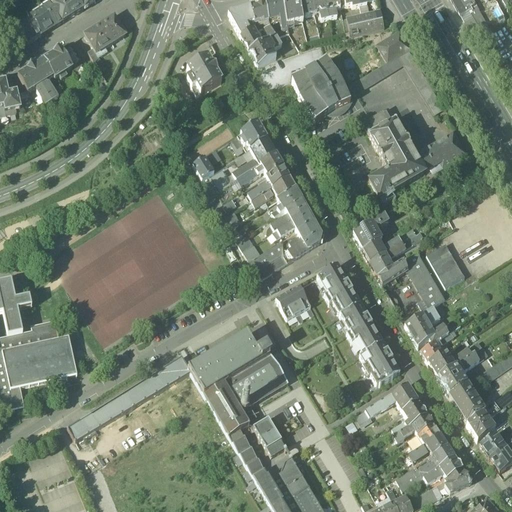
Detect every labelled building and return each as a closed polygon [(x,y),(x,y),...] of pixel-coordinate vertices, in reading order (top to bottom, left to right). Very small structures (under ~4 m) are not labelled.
[(82,12),(74,0),(61,0),(58,3),(69,20),(82,12)] [(74,0),(82,12),(94,4),(91,0),(74,0)] [(302,24),(300,18),(296,0),(294,0),(280,3),(286,28),(287,28),(294,26),(302,24)] [(314,18),(314,17),(309,0),(296,0),(300,18),(304,17),(304,20),(314,18)] [(321,24),(328,22),(323,0),(309,0),(314,17),(316,16),(315,14),(319,13),(321,15),(319,17),(321,24)] [(337,12),(339,11),(336,0),(323,0),(328,22),(337,20),(335,14),(332,13),(333,10),(336,9),(337,12)] [(351,11),(359,10),(356,0),(336,0),(339,11),(345,10),(351,9),(351,11)] [(375,0),(356,0),(359,10),(366,8),(365,6),(371,4),(376,3),(375,0)] [(449,0),(460,18),(467,14),(459,0),(449,0)] [(468,8),(472,6),(468,0),(459,0),(467,14),(470,13),(470,12),(468,8)] [(57,2),(43,10),(55,29),(69,20),(58,3),(57,2)] [(287,32),(286,28),(280,3),(264,7),(268,24),(268,25),(279,22),(281,33),(287,32)] [(263,26),(268,24),(264,7),(254,9),(249,11),(254,26),(255,30),(257,33),(260,32),(258,26),(258,27),(257,25),(260,24),(260,26),(263,25),(263,26)] [(359,10),(361,19),(368,17),(366,8),(359,10)] [(487,25),(477,8),(470,12),(470,13),(475,23),(479,30),(487,25)] [(30,19),(31,21),(41,37),(55,29),(43,10),(30,19)] [(246,28),(254,26),(249,11),(231,16),(229,21),(239,39),(249,34),(246,28)] [(467,14),(460,18),(466,28),(475,23),(470,13),(467,14)] [(348,37),(349,41),(383,32),(380,14),(368,17),(361,19),(346,22),(349,37),(348,37)] [(125,26),(119,16),(114,19),(120,29),(125,26)] [(100,28),(111,46),(125,38),(120,29),(114,19),(100,28)] [(27,47),(41,37),(31,21),(16,30),(27,47)] [(475,23),(466,28),(471,37),(480,31),(479,30),(475,23)] [(479,30),(480,31),(484,37),(491,33),(487,25),(479,30)] [(93,52),(98,60),(99,60),(107,55),(104,51),(111,46),(100,28),(84,38),(93,52)] [(270,42),(275,39),(273,36),(269,30),(264,31),(270,42)] [(239,39),(246,51),(260,43),(258,40),(259,39),(258,38),(257,38),(255,35),(253,32),(249,34),(239,39)] [(398,60),(403,58),(407,55),(409,54),(398,36),(376,50),(387,67),(398,60)] [(264,46),(262,47),(248,55),(257,71),(275,60),(272,54),(273,52),(274,53),(281,49),(276,40),(275,39),(270,42),(264,46)] [(262,47),(260,43),(246,51),(248,55),(262,47)] [(63,57),(68,60),(72,53),(73,51),(69,48),(63,57)] [(72,72),(60,52),(53,57),(43,63),(53,79),(55,82),(59,80),(61,83),(67,79),(65,76),(72,72)] [(88,55),(99,74),(105,70),(99,60),(98,60),(93,52),(88,55)] [(76,56),(72,53),(68,60),(66,62),(71,64),(75,58),(76,56)] [(413,64),(407,55),(403,58),(408,67),(413,64)] [(79,61),(75,58),(71,64),(69,66),(74,69),(79,61)] [(403,58),(398,60),(403,69),(421,98),(430,93),(413,64),(408,67),(403,58)] [(387,67),(343,94),(345,99),(333,104),(333,106),(332,109),(325,113),(324,114),(327,118),(326,119),(329,121),(349,109),(356,99),(403,69),(398,60),(387,67)] [(187,84),(196,100),(221,86),(216,77),(217,76),(214,69),(212,70),(207,61),(186,73),(191,81),(187,84)] [(43,63),(34,69),(27,73),(17,79),(26,94),(27,96),(36,90),(37,93),(36,93),(36,94),(36,95),(45,109),(57,101),(48,87),(48,86),(47,86),(46,87),(45,85),(53,79),(43,63)] [(72,72),(77,75),(81,69),(82,67),(78,64),(72,72)] [(304,111),(315,127),(326,119),(327,118),(324,114),(325,113),(332,109),(333,106),(333,104),(345,99),(343,94),(341,90),(335,80),(324,65),(312,73),(312,74),(305,78),(304,78),(291,84),(298,101),(304,111)] [(85,71),(81,69),(77,75),(75,77),(80,80),(84,73),(85,71)] [(89,77),(84,73),(80,80),(78,83),(83,86),(89,77)] [(4,85),(0,86),(0,120),(15,117),(15,114),(19,113),(19,112),(17,104),(17,103),(16,97),(16,96),(7,98),(4,85)] [(421,98),(433,118),(442,112),(430,93),(421,98)] [(30,99),(27,96),(26,94),(16,97),(17,103),(30,99)] [(17,104),(19,112),(27,110),(25,103),(17,104)] [(368,185),(378,203),(424,177),(424,176),(429,174),(439,167),(442,171),(465,158),(452,137),(414,159),(410,152),(405,143),(394,124),(393,125),(387,113),(361,128),(368,139),(367,140),(377,157),(376,158),(383,170),(383,169),(386,175),(368,185)] [(246,149),(249,154),(266,143),(257,127),(240,138),(242,142),(240,143),(241,145),(242,148),(244,151),(246,149)] [(231,144),(237,152),(242,148),(241,145),(240,143),(242,142),(240,138),(231,144)] [(231,177),(236,184),(275,160),(266,143),(249,154),(252,159),(256,166),(254,167),(253,165),(252,165),(248,167),(231,177)] [(245,153),(244,151),(242,148),(237,152),(231,144),(229,146),(237,159),(245,153)] [(249,154),(243,158),(246,163),(252,159),(249,154)] [(220,163),(217,158),(212,162),(210,158),(204,162),(209,170),(220,163)] [(238,171),(246,166),(242,158),(234,163),(238,171)] [(248,167),(252,165),(253,165),(254,167),(256,166),(252,159),(246,163),(243,158),(242,158),(246,166),(248,167)] [(282,171),(275,160),(236,184),(240,191),(260,178),(260,176),(260,175),(262,174),(266,181),(282,171)] [(192,169),(201,183),(213,176),(209,170),(204,162),(192,169)] [(442,172),(442,171),(439,167),(429,174),(431,179),(442,172)] [(266,181),(265,182),(269,188),(266,189),(265,188),(261,191),(247,200),(250,205),(288,182),(282,171),(266,181)] [(226,190),(229,188),(225,181),(221,174),(210,180),(219,194),(226,190)] [(231,177),(225,181),(229,188),(236,184),(231,177)] [(295,193),(288,182),(250,205),(254,212),(272,200),(272,199),(272,198),(274,197),(278,204),(295,193)] [(258,187),(261,191),(265,188),(266,189),(269,188),(265,182),(258,186),(258,187)] [(233,194),(235,195),(241,193),(240,191),(236,184),(229,188),(226,190),(230,196),(233,194)] [(215,197),(222,209),(231,203),(237,199),(235,195),(233,194),(230,196),(226,190),(219,194),(215,197)] [(271,216),(274,221),(284,214),(301,204),(295,193),(278,204),(277,205),(280,210),(271,216)] [(485,196),(499,222),(504,220),(490,193),(485,196)] [(486,232),(500,223),(485,197),(475,203),(481,213),(470,220),(473,226),(467,229),(475,242),(479,240),(483,245),(491,240),(486,232)] [(236,210),(231,203),(222,209),(221,209),(226,216),(236,210)] [(273,228),(276,234),(307,215),(301,204),(284,214),(287,219),(273,228)] [(249,215),(254,212),(250,205),(245,209),(249,215)] [(343,222),(345,226),(354,222),(348,212),(345,214),(340,217),(343,222)] [(307,215),(276,234),(280,241),(294,232),(297,236),(313,226),(307,215)] [(223,222),(229,234),(238,228),(232,217),(223,222)] [(384,220),(371,227),(373,231),(375,229),(376,232),(378,230),(379,232),(388,227),(384,220)] [(320,240),(313,226),(297,236),(301,245),(299,246),(299,247),(290,253),(287,255),(292,263),(319,246),(320,240)] [(352,238),(361,255),(378,246),(381,244),(375,234),(373,231),(371,227),(352,238)] [(412,232),(401,239),(404,245),(416,238),(412,232)] [(418,237),(416,238),(404,245),(401,247),(405,253),(421,243),(418,237)] [(235,245),(242,256),(251,250),(244,239),(235,245)] [(384,252),(382,253),(384,258),(401,247),(397,241),(383,250),(384,252)] [(299,246),(297,243),(288,249),(290,253),(299,247),(299,246)] [(419,261),(440,297),(470,277),(449,243),(419,261)] [(247,267),(257,285),(292,263),(287,255),(282,253),(282,246),(259,260),(248,267),(247,267)] [(368,267),(384,258),(382,253),(378,246),(361,255),(368,267)] [(401,247),(384,258),(388,264),(405,253),(401,247)] [(224,253),(231,265),(236,262),(229,250),(224,253)] [(252,250),(251,250),(242,256),(248,267),(259,260),(252,250)] [(423,302),(430,313),(432,311),(444,303),(440,297),(419,261),(416,256),(401,265),(407,274),(423,302)] [(384,258),(368,267),(376,281),(392,271),(388,264),(384,258)] [(401,265),(392,271),(376,281),(381,290),(407,274),(401,265)] [(326,298),(331,307),(339,321),(359,309),(336,269),(316,281),(326,298)] [(0,317),(2,318),(7,340),(22,337),(17,314),(29,311),(31,311),(29,301),(27,301),(15,304),(14,302),(11,285),(0,287),(0,317)] [(298,291),(275,304),(286,325),(310,312),(298,291)] [(331,307),(326,298),(323,300),(328,309),(331,307)] [(416,307),(422,317),(430,313),(423,302),(416,307)] [(348,337),(354,346),(361,359),(382,347),(359,309),(339,321),(348,337)] [(422,317),(421,318),(426,327),(429,326),(431,329),(439,324),(432,311),(430,313),(422,317)] [(428,344),(431,349),(434,347),(445,340),(448,338),(445,333),(443,329),(432,337),(426,327),(421,318),(404,329),(417,351),(428,344)] [(0,396),(10,394),(1,356),(58,344),(54,325),(33,330),(30,330),(31,335),(22,337),(7,340),(0,341),(0,396)] [(448,338),(453,334),(458,331),(456,326),(445,333),(448,338)] [(445,340),(448,344),(456,339),(453,334),(448,338),(445,340)] [(354,346),(348,337),(345,338),(351,347),(354,346)] [(189,378),(202,399),(214,392),(223,387),(269,359),(265,353),(257,358),(246,339),(222,353),(211,360),(188,374),(187,374),(189,378)] [(434,347),(438,353),(449,346),(448,344),(445,340),(434,347)] [(1,356),(10,394),(20,392),(77,380),(68,342),(58,344),(1,356)] [(460,346),(464,352),(470,348),(466,343),(460,346)] [(466,353),(471,359),(481,352),(477,346),(466,353)] [(382,347),(361,359),(358,361),(364,370),(367,369),(372,378),(370,380),(376,390),(378,388),(379,389),(392,382),(392,381),(399,376),(382,347)] [(420,356),(427,369),(441,359),(438,353),(434,347),(431,349),(420,356)] [(471,359),(455,370),(460,379),(487,360),(481,352),(471,359)] [(452,365),(450,366),(453,371),(455,370),(471,359),(466,353),(451,364),(452,365)] [(436,383),(453,371),(450,366),(445,357),(441,359),(427,369),(436,383)] [(269,359),(223,387),(241,416),(243,415),(239,408),(245,404),(249,411),(287,388),(270,359),(269,359)] [(509,372),(511,370),(511,365),(507,359),(502,362),(509,372)] [(66,433),(75,447),(83,442),(95,434),(189,378),(187,374),(188,374),(181,361),(154,378),(154,379),(94,416),(66,433)] [(503,376),(509,372),(502,362),(496,366),(503,376)] [(498,380),(503,376),(496,366),(491,370),(498,380)] [(436,383),(447,400),(465,387),(460,379),(455,370),(453,371),(436,383)] [(493,383),(498,380),(491,370),(486,373),(493,383)] [(488,387),(493,383),(486,373),(481,377),(488,387)] [(482,391),(488,387),(481,377),(475,381),(482,391)] [(202,399),(228,442),(248,429),(241,416),(223,387),(214,392),(202,399)] [(447,400),(465,428),(483,414),(465,387),(447,400)] [(395,405),(401,416),(417,405),(407,388),(364,415),(368,422),(369,422),(395,405)] [(20,392),(10,394),(0,396),(0,416),(24,411),(20,392)] [(511,400),(508,395),(498,403),(504,410),(511,403),(511,400)] [(491,419),(504,410),(498,403),(483,414),(487,420),(487,418),(491,419)] [(401,416),(403,419),(420,408),(417,405),(401,416)] [(426,419),(420,408),(403,419),(406,422),(402,424),(403,426),(401,428),(400,427),(391,433),(395,439),(426,419)] [(494,432),(487,420),(483,414),(465,428),(476,445),(494,432)] [(354,422),(360,431),(370,424),(369,422),(368,422),(364,415),(354,422)] [(413,434),(417,439),(432,429),(426,419),(395,439),(392,441),(396,448),(403,443),(403,442),(412,436),(411,435),(413,434)] [(253,432),(270,462),(285,453),(267,424),(253,432)] [(417,439),(416,439),(423,450),(439,439),(432,429),(417,439)] [(95,434),(83,442),(84,444),(96,437),(95,434)] [(261,471),(239,435),(228,442),(238,458),(243,467),(247,474),(249,478),(261,471)] [(488,463),(504,451),(501,447),(494,437),(479,449),(488,463)] [(427,454),(431,460),(447,451),(439,439),(423,450),(417,454),(408,460),(412,467),(426,458),(425,456),(427,454)] [(417,454),(423,450),(416,439),(410,443),(417,454)] [(418,485),(422,482),(454,462),(447,451),(431,460),(435,466),(433,468),(432,466),(431,466),(417,475),(418,475),(415,477),(413,478),(418,485)] [(511,461),(504,451),(488,463),(499,477),(511,467),(511,461)] [(238,470),(243,467),(238,458),(233,461),(238,470)] [(356,461),(352,463),(355,468),(362,464),(359,459),(356,461)] [(412,467),(408,460),(403,463),(407,470),(412,467)] [(431,460),(412,473),(415,477),(418,475),(417,475),(431,466),(432,466),(433,468),(435,466),(431,460)] [(280,477),(287,489),(301,481),(290,462),(289,462),(289,464),(284,467),(280,477)] [(443,479),(446,484),(462,473),(454,462),(422,482),(426,489),(440,481),(439,478),(441,477),(443,479)] [(263,474),(261,471),(249,478),(251,481),(263,474)] [(358,473),(364,484),(368,482),(362,471),(358,473)] [(413,478),(415,477),(412,473),(395,484),(401,495),(404,494),(418,485),(413,478)] [(469,485),(462,473),(446,484),(445,484),(444,485),(446,488),(444,490),(445,492),(449,498),(468,488),(469,485)] [(248,485),(252,482),(251,481),(249,478),(247,474),(242,476),(248,485)] [(285,511),(263,474),(251,481),(252,482),(254,486),(257,490),(268,509),(269,511),(285,511)] [(308,492),(301,481),(287,489),(294,501),(308,492)] [(436,489),(439,494),(445,492),(444,490),(446,488),(444,485),(436,489)] [(248,495),(257,490),(254,486),(246,491),(248,495)] [(436,489),(430,492),(436,504),(442,501),(439,494),(436,489)] [(319,511),(308,492),(294,501),(300,511),(319,511)] [(409,504),(413,511),(420,511),(436,504),(430,492),(409,504)] [(388,501),(392,507),(393,511),(410,511),(404,501),(396,505),(395,502),(391,495),(389,496),(388,494),(385,496),(388,501)] [(376,507),(377,509),(378,511),(382,511),(392,507),(388,501),(376,507)]
